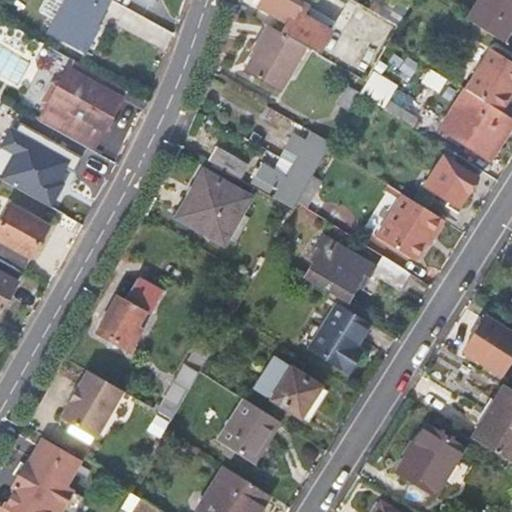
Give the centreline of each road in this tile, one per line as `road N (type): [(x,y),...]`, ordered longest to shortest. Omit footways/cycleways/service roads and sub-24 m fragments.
road 1 (tertiary): [(0,412),(136,169),(206,0)]
road 2 (unclassified): [(511,196),(311,511)]
